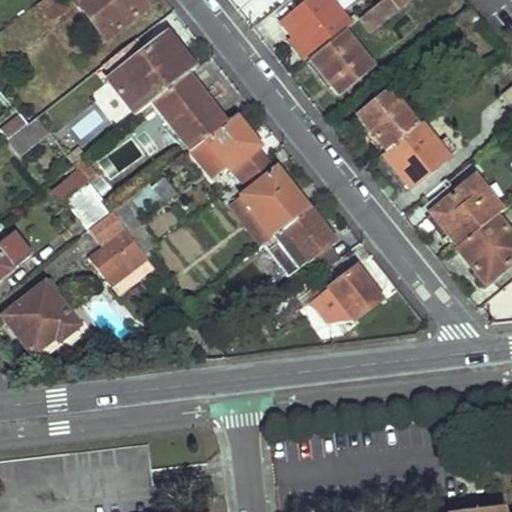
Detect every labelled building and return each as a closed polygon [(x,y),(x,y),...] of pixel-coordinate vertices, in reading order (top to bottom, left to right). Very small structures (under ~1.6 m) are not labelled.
[(60,0),(46,0),(38,7),(50,22),(67,8),(60,0)] [(146,9),(139,0),(76,0),(73,2),(105,42),(146,9)] [(351,27),(328,0),(312,0),(280,27),(308,61),(342,34),(351,27)] [(384,0),(357,22),(368,34),(412,0),(384,0)] [(479,21),(469,9),(450,24),(458,36),(479,21)] [(370,69),(342,34),(308,61),(323,78),(326,75),(334,84),(330,87),(337,96),(370,69)] [(181,60),(163,37),(107,82),(135,118),(151,106),(186,78),(175,65),(181,60)] [(197,91),(186,78),(151,106),(188,153),(190,151),(224,124),(215,114),(211,109),(207,110),(204,112),(195,100),(197,96),(197,91)] [(511,83),(499,93),(511,112),(511,83)] [(415,129),(388,95),(357,120),(374,141),(368,146),(379,158),(415,129)] [(80,139),(104,122),(93,106),(69,123),(80,139)] [(28,126),(19,116),(0,131),(0,134),(6,142),(28,126)] [(250,139),(233,117),(224,124),(190,151),(213,181),(226,170),(228,172),(249,155),(240,146),(250,139)] [(46,134),(36,120),(28,126),(6,142),(18,157),(46,134)] [(447,161),(419,126),(415,129),(379,158),(407,194),(447,161)] [(54,144),(48,137),(44,139),(50,146),(54,144)] [(108,179),(144,155),(133,138),(97,161),(108,179)] [(258,148),(250,139),(240,146),(249,155),(258,148)] [(249,155),(228,172),(240,187),(270,164),(258,148),(249,155)] [(96,175),(83,159),(73,167),(86,183),(96,175)] [(270,164),(240,187),(245,193),(274,169),(270,164)] [(307,212),(274,169),(245,193),(238,198),(272,240),(307,212)] [(175,195),(164,180),(154,188),(165,202),(175,195)] [(501,214),(473,180),(426,218),(454,251),(459,248),(493,220),(501,214)] [(110,214),(86,183),(64,201),(89,231),(110,214)] [(238,198),(228,206),(262,247),(264,246),(272,240),(238,198)] [(148,237),(122,205),(110,214),(135,244),(136,247),(148,237)] [(289,278),(332,244),(307,212),(272,240),(264,246),(289,278)] [(133,245),(135,244),(110,214),(89,231),(104,249),(90,259),(109,286),(144,261),(133,245)] [(511,264),(511,243),(493,220),(459,248),(475,268),(470,271),(483,288),(511,264)] [(0,242),(0,279),(12,270),(11,270),(30,255),(13,233),(0,242)] [(379,302),(355,270),(328,290),(352,323),(379,302)] [(319,296),(311,283),(294,297),(303,309),(319,296)] [(77,327),(43,285),(1,319),(30,355),(54,338),(57,342),(77,327)] [(303,309),(294,297),(270,315),(280,327),(303,309)]
